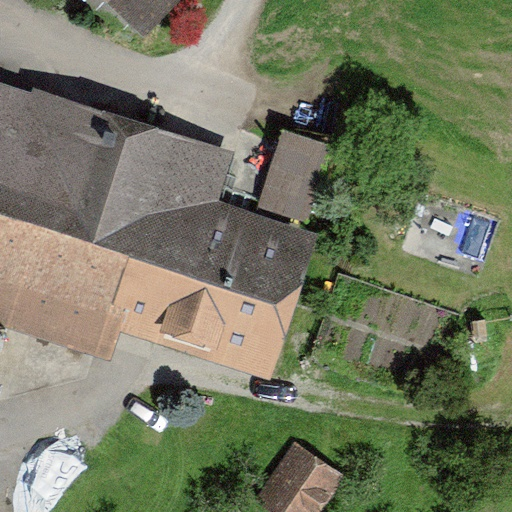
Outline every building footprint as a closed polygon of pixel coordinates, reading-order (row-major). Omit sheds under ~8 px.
[(111,0),(132,19),(150,0),(111,0)] [(0,250),(200,220),(220,162),(0,90),(0,250)] [(304,213),(323,156),(281,142),(263,199),(304,213)] [(291,251),(200,220),(0,250),(0,310),(105,344),(119,302),(260,347),(291,251)] [(298,455),(268,497),(289,511),(305,511),(330,478),(298,455)]
